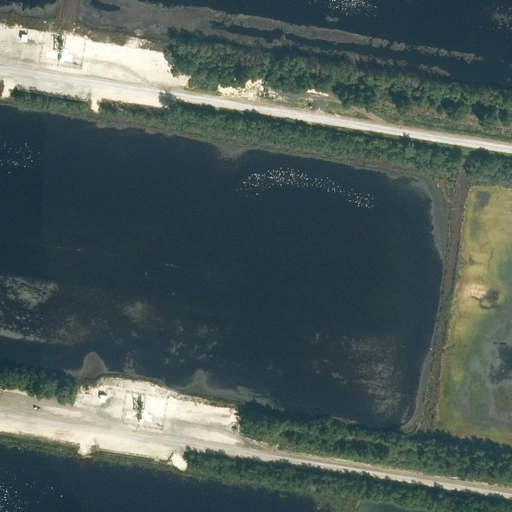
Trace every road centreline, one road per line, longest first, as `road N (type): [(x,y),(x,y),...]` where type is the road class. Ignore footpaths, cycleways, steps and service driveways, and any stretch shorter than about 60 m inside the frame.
road 1 (track): [(0,406),(511,489)]
road 2 (track): [(0,59),(511,142)]
